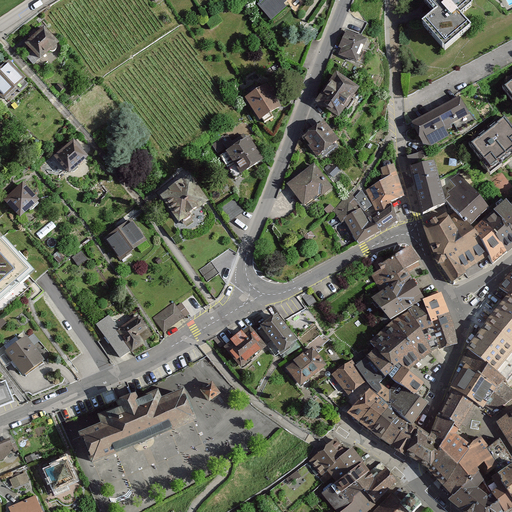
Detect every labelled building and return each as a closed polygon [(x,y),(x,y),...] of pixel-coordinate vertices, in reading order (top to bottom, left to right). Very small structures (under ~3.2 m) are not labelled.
[(419,0),(430,12),(419,22),(439,47),(465,26),(455,13),(467,3),(464,0),(419,0)] [(25,42),(39,57),(57,40),(43,25),(25,42)] [(339,56),(355,64),(365,40),(345,30),(339,43),(339,56)] [(0,68),(0,94),(4,98),(24,78),(8,61),(0,68)] [(313,102),(335,117),(355,90),(334,74),(313,102)] [(511,80),(501,89),(511,102),(511,80)] [(243,98),(257,121),(279,108),(265,85),(243,98)] [(428,151),(449,139),(444,130),(469,115),(458,97),(412,124),(428,151)] [(469,146),(488,171),(511,151),(511,136),(500,121),(469,146)] [(301,138),(315,157),(336,141),(321,122),(301,138)] [(226,149),(241,173),(263,159),(248,136),(226,149)] [(54,157),(68,172),(86,155),(72,140),(54,157)] [(424,159),(421,151),(409,155),(412,163),(424,159)] [(419,213),(442,207),(431,163),(408,169),(419,213)] [(286,184),(303,208),(329,189),(313,165),(286,184)] [(391,206),(402,197),(392,167),(383,170),(386,180),(366,191),(375,208),(376,211),(378,214),(391,206)] [(490,267),(511,249),(511,203),(508,207),(503,201),(489,213),(459,174),(451,180),(456,189),(448,194),(446,205),(453,214),(449,217),(444,212),(424,225),(436,258),(452,282),(467,271),(466,270),(485,259),(490,267)] [(162,193),(180,220),(207,201),(189,175),(162,193)] [(3,200),(18,216),(37,199),(22,183),(3,200)] [(370,206),(361,191),(354,199),(353,199),(356,202),(364,211),(370,206)] [(359,244),(380,232),(371,219),(371,220),(370,218),(368,219),(368,220),(366,222),(359,210),(354,204),(356,202),(353,199),(354,199),(349,194),(333,211),(338,215),(337,215),(341,223),(334,227),(338,233),(345,228),(346,229),(349,227),(359,244)] [(233,218),(244,209),(234,197),(223,206),(233,218)] [(398,223),(391,206),(378,214),(376,211),(369,215),(371,218),(370,218),(371,220),(371,219),(380,232),(398,223)] [(104,239),(119,260),(147,241),(132,220),(104,239)] [(0,234),(0,304),(34,273),(0,234)] [(372,275),(382,293),(398,284),(400,287),(410,281),(404,271),(418,262),(409,249),(406,249),(384,262),(381,257),(376,260),(377,263),(374,265),(378,271),(372,275)] [(511,272),(498,288),(508,297),(511,299),(511,272)] [(380,318),(385,323),(387,321),(422,301),(410,281),(400,287),(398,284),(382,293),(372,299),(385,314),(380,318)] [(432,321),(447,314),(439,294),(438,295),(437,292),(426,297),(427,300),(424,301),(432,321)] [(511,299),(508,297),(486,325),(511,344),(511,299)] [(424,301),(408,311),(430,353),(441,348),(441,347),(454,343),(452,328),(447,314),(432,321),(424,301)] [(154,319),(164,333),(184,319),(174,304),(154,319)] [(366,357),(371,362),(384,380),(387,376),(389,374),(395,368),(398,365),(406,372),(430,353),(408,311),(407,312),(408,314),(389,324),(390,325),(380,335),(370,343),(375,349),(366,357)] [(120,359),(154,338),(139,315),(118,329),(110,317),(98,324),(120,359)] [(283,360),(301,348),(277,316),(260,329),(283,360)] [(465,350),(468,352),(496,374),(511,355),(511,344),(486,325),(465,350)] [(241,367),(266,346),(249,326),(224,346),(241,367)] [(9,352),(27,378),(46,364),(29,339),(9,352)] [(298,388),(325,367),(310,348),(283,369),(298,388)] [(448,392),(452,394),(476,409),(483,414),(486,412),(494,416),(511,401),(511,391),(504,385),(506,383),(496,374),(468,352),(448,392)] [(370,389),(360,372),(353,361),(328,378),(339,391),(344,387),(349,394),(345,398),(354,406),(370,389)] [(371,362),(360,372),(370,389),(373,392),(375,390),(379,385),(380,384),(384,380),(371,362)] [(429,390),(406,372),(398,365),(389,374),(387,376),(424,401),(429,390)] [(409,423),(411,425),(426,403),(424,401),(387,376),(379,385),(373,392),(381,398),(390,405),(400,414),(409,423)] [(220,395),(212,384),(201,392),(208,403),(220,395)] [(9,387),(0,391),(0,415),(18,408),(9,387)] [(358,424),(381,398),(373,392),(370,389),(354,406),(346,415),(358,424)] [(80,435),(93,467),(198,427),(185,394),(164,402),(160,394),(139,402),(137,397),(117,404),(120,411),(98,420),(101,427),(80,435)] [(452,394),(440,417),(454,430),(460,433),(463,429),(466,431),(475,416),(473,415),(476,409),(452,394)] [(390,405),(381,398),(358,424),(368,432),(390,405)] [(400,414),(390,405),(368,432),(379,439),(400,414)] [(511,410),(495,424),(511,450),(511,410)] [(409,423),(400,414),(379,439),(391,447),(409,423)] [(428,473),(454,430),(440,417),(439,417),(430,438),(425,435),(420,431),(407,457),(408,456),(417,461),(421,464),(428,473)] [(411,425),(409,423),(391,447),(407,457),(420,431),(411,425)] [(460,433),(454,430),(428,473),(443,489),(457,472),(469,455),(467,453),(471,448),(457,436),(460,433)] [(309,462),(321,477),(326,473),(350,453),(337,438),(309,462)] [(474,444),(471,448),(467,453),(469,455),(457,472),(443,489),(452,500),(471,486),(479,476),(482,481),(499,469),(487,450),(488,449),(481,439),(474,444)] [(511,460),(499,440),(488,449),(487,450),(499,469),(503,475),(511,468),(511,460)] [(13,441),(0,445),(0,467),(21,459),(13,441)] [(326,473),(336,485),(362,464),(364,463),(354,450),(350,453),(326,473)] [(45,469),(54,489),(76,480),(67,459),(45,469)] [(381,463),(370,474),(341,496),(350,508),(353,505),(354,501),(364,493),(375,506),(399,481),(381,463)] [(370,474),(362,464),(336,485),(333,487),(341,496),(370,474)] [(511,468),(503,475),(496,480),(511,499),(511,468)] [(26,471),(13,478),(18,487),(31,480),(26,471)] [(504,511),(485,487),(482,481),(479,476),(471,486),(452,500),(450,502),(460,511),(504,511)] [(506,511),(511,507),(511,499),(496,480),(485,487),(504,511),(506,511)] [(321,496),(335,511),(344,511),(350,508),(341,496),(333,487),(321,496)] [(375,511),(412,511),(422,502),(410,491),(401,500),(394,493),(375,511)] [(368,511),(375,506),(364,493),(354,501),(353,505),(350,508),(344,511),(368,511)] [(41,511),(35,497),(9,507),(11,511),(41,511)]
